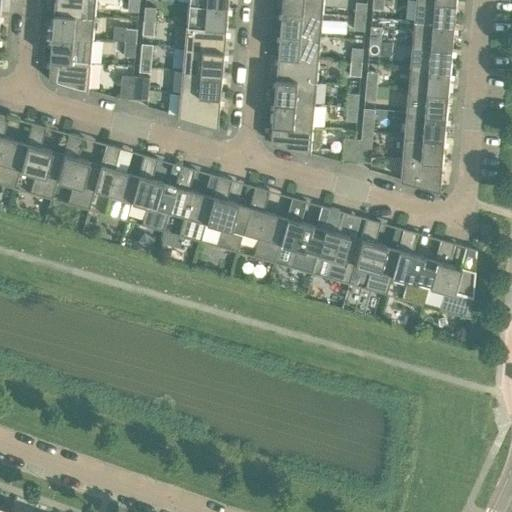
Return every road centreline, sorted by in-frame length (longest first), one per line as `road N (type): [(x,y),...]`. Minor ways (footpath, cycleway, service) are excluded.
road 1 (residential): [(483,0),(463,222),(248,161)]
road 2 (residential): [(248,161),(27,99)]
road 3 (residential): [(0,438),(203,511)]
road 4 (residential): [(248,161),(259,0)]
